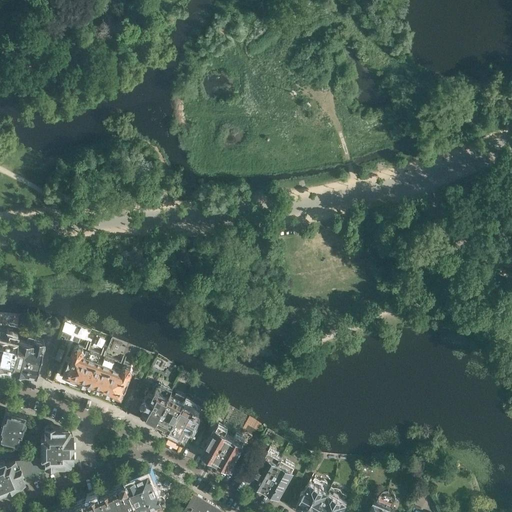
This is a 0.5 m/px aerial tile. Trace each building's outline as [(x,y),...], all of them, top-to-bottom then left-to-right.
[(0,365),(9,368),(17,336),(18,333),(0,328),(0,365)] [(41,354),(40,353),(42,347),(43,346),(44,342),(43,341),(44,339),(34,337),(34,334),(27,333),(26,335),(18,333),(17,336),(9,368),(25,372),(28,374),(31,374),(33,374),(35,374),(36,373),(35,373),(40,356),(41,354)] [(122,396),(133,369),(131,365),(79,344),(74,346),(64,373),(79,379),(80,382),(85,384),(88,382),(103,389),(104,391),(104,392),(109,394),(109,393),(112,392),(122,396)] [(170,427),(186,396),(186,395),(177,390),(175,394),(171,392),(172,388),(159,382),(158,384),(157,384),(156,384),(155,384),(155,385),(151,391),(149,390),(147,395),(146,395),(145,395),(144,396),(144,397),(143,397),(143,398),(143,399),(136,395),(130,408),(137,412),(138,409),(142,411),(142,412),(170,427)] [(198,416),(195,415),(194,414),(199,402),(186,396),(170,427),(184,434),(188,426),(189,427),(190,425),(191,426),(192,426),(193,426),(194,426),(195,425),(196,424),(196,423),(196,422),(195,421),(198,416)] [(0,435),(17,440),(24,414),(5,409),(0,427),(0,435)] [(216,458),(230,434),(232,430),(219,423),(217,427),(216,426),(203,450),(216,458)] [(72,459),(71,435),(71,431),(69,431),(69,430),(62,427),(54,427),(54,426),(51,424),(46,424),(44,426),(44,436),(40,436),(40,455),(40,456),(44,456),(44,465),(47,467),(52,467),(54,465),(54,464),(62,464),(70,461),(70,459),(72,459)] [(230,466),(243,442),(243,441),(245,437),(237,433),(235,437),(230,434),(216,458),(230,466)] [(266,485),(282,457),(285,451),(280,449),(278,452),(270,448),(266,453),(252,477),(253,477),(252,479),(260,484),(261,482),(266,485)] [(279,492),(293,468),(292,468),(294,464),(286,459),(289,454),(285,451),(282,457),(266,485),(270,487),(271,491),(275,493),(279,492)] [(44,465),(44,456),(40,456),(40,455),(14,457),(22,475),(44,465)] [(22,475),(14,457),(5,461),(4,458),(0,459),(0,489),(24,480),(22,475)] [(166,496),(164,492),(161,491),(159,487),(156,488),(149,471),(127,480),(140,511),(145,511),(152,509),(150,506),(165,499),(166,496)] [(312,511),(315,511),(328,490),(326,488),(325,488),(325,487),(325,486),(324,485),(323,484),(321,484),(320,484),(319,483),(318,484),(310,479),(304,489),(303,489),(302,490),(301,490),(301,491),(301,492),(301,493),(301,494),(302,494),(297,503),(306,508),(306,509),(306,510),(307,511),(308,511),(309,511),(310,511),(311,511),(312,511)] [(140,511),(127,480),(114,486),(125,511),(124,511),(140,511)] [(124,511),(125,511),(114,486),(101,492),(109,511),(124,511)] [(341,510),(347,500),(339,496),(339,495),(338,494),(338,493),(337,492),(336,492),(335,491),(334,491),(332,491),(331,491),(328,490),(315,511),(342,511),(342,510),(341,510)] [(109,511),(101,492),(88,497),(94,511),(109,511)] [(183,511),(195,511),(204,498),(194,492),(182,511),(183,511)] [(94,511),(88,497),(74,502),(75,503),(78,511),(94,511)] [(209,511),(214,504),(204,498),(195,511),(209,511)] [(393,511),(395,508),(374,499),(368,511),(365,511),(364,511),(393,511)] [(78,511),(75,503),(62,508),(63,511),(78,511)]
